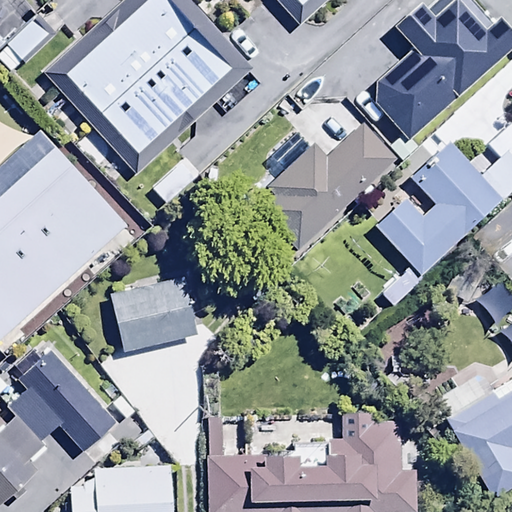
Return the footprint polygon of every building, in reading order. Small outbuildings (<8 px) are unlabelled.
[(239,66),(175,0),(155,0),(69,83),(143,159),(239,66)] [(414,147),(406,138),(511,44),(511,35),(494,15),(487,21),(467,0),(432,0),(422,9),(417,3),(392,26),(411,48),(373,82),(372,102),(400,134),(385,147),(398,161),(414,147)] [(29,19),(0,50),(0,60),(12,71),(46,35),(29,19)] [(511,125),(507,121),(483,144),(496,156),(478,175),(445,142),(407,179),(432,204),(420,216),(402,197),(371,228),(408,266),(420,279),(511,188),(511,125)] [(292,251),(393,158),(360,122),(323,157),(311,144),(300,155),(287,141),(266,161),(278,174),(262,189),(270,197),(256,211),(292,251)] [(130,234),(49,151),(0,198),(0,355),(2,358),(130,234)] [(180,160),(150,190),(166,206),(196,176),(180,160)] [(256,303),(275,277),(257,264),(238,289),(256,303)] [(420,279),(408,266),(378,295),(390,308),(420,279)] [(180,276),(107,291),(119,351),(193,336),(180,276)] [(511,334),(511,315),(499,296),(481,307),(503,340),(511,334)] [(0,499),(7,493),(14,500),(24,491),(16,482),(32,469),(27,463),(44,448),(37,441),(55,425),(83,457),(91,451),(95,456),(114,440),(109,434),(117,427),(44,343),(33,353),(31,351),(11,369),(14,372),(9,377),(21,391),(14,397),(11,393),(0,402),(0,403),(10,414),(0,422),(0,499)] [(477,371),(433,399),(495,496),(511,484),(511,453),(509,450),(511,448),(511,379),(491,392),(477,371)] [(201,420),(204,511),(410,511),(409,467),(396,467),(395,435),(385,435),(385,426),(369,426),(369,412),(337,413),(338,439),(326,439),(327,451),(320,452),(321,461),(292,461),(292,449),(259,450),(259,454),(219,455),(218,419),(201,420)] [(167,511),(166,464),(91,467),(90,477),(78,482),(78,485),(66,485),(67,511),(167,511)]
